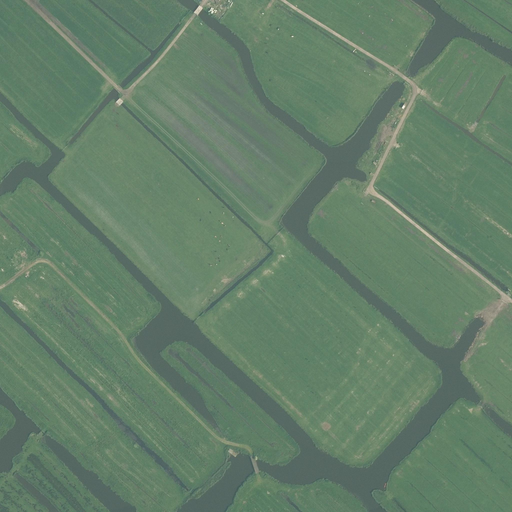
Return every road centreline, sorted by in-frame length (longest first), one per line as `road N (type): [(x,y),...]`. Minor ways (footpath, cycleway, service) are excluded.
road 1 (track): [(234,511),(257,481),(247,449),(217,438),(44,260),(0,286)]
road 2 (track): [(397,72),(416,91),(368,187),(511,302)]
road 3 (track): [(397,72),(280,0)]
road 4 (track): [(23,0),(125,91)]
road 5 (track): [(125,91),(204,0)]
